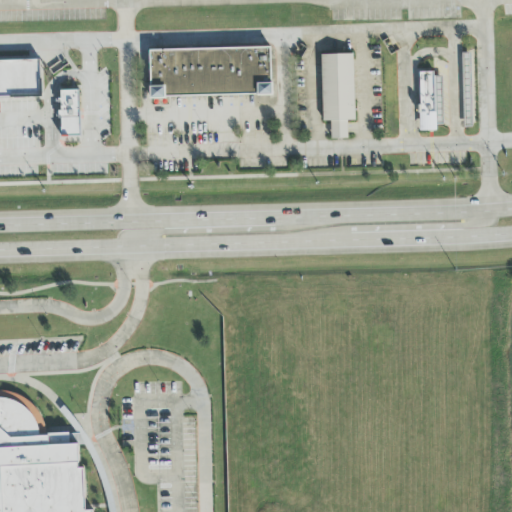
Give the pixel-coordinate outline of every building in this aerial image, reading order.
[(149,50),(150,98),(271,96),(270,48),(149,50)] [(463,128),(474,128),(471,53),(461,54),(463,128)] [(321,56),(322,122),(330,122),(330,140),(347,139),(347,122),(355,122),(353,55),(321,56)] [(0,61),(0,98),(41,98),(40,61),(0,61)] [(420,132),(436,131),(435,125),(443,125),(442,77),(433,77),(433,72),(418,73),(420,132)] [(79,91),(60,91),(61,136),(80,136),(79,91)] [(0,511),(0,392),(1,392),(27,398),(43,417),(44,435),(80,433),(84,511),(0,511)]
